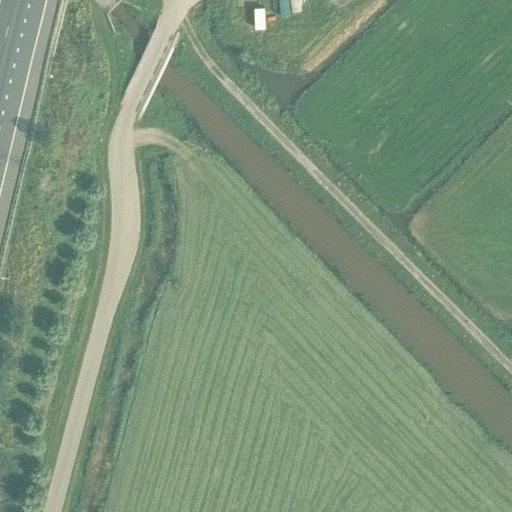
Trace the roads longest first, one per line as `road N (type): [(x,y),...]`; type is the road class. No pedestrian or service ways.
road 1 (unclassified): [(52,511),(125,247),(119,142),(176,0)]
road 2 (track): [(511,370),(200,55),(182,0)]
road 3 (track): [(119,142),(156,138),(177,149),(204,180),(216,233)]
